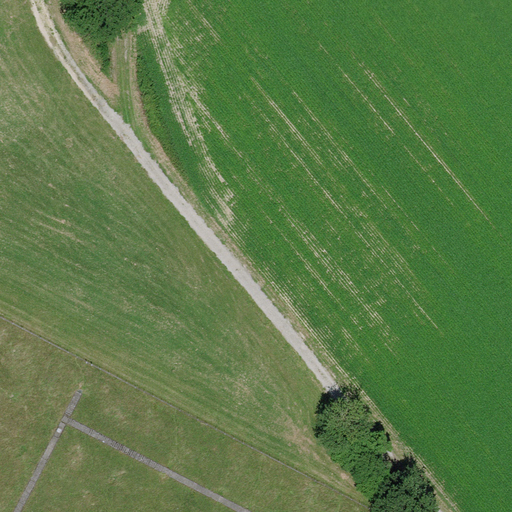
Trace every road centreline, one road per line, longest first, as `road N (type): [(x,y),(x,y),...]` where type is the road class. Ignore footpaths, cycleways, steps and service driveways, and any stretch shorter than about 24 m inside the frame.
road 1 (track): [(437,511),(72,69),(38,0)]
road 2 (track): [(131,134),(124,82),(130,0)]
